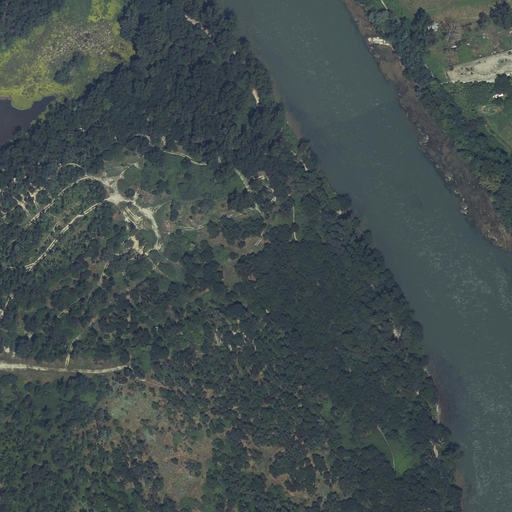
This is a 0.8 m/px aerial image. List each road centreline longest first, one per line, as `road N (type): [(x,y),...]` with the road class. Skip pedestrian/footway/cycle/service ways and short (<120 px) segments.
road 1 (track): [(0,366),(128,366),(139,331),(215,287),(264,229),(234,167),(156,149),(110,185),(79,166),(60,168),(0,222)]
road 2 (track): [(0,322),(64,228),(104,201),(133,206),(155,227),(104,266),(62,367)]
road 3 (track): [(243,177),(272,185),(275,198),(267,204),(233,216),(156,223)]
road 4 (track): [(181,154),(172,139),(86,129),(55,148),(60,168)]
road 5 (track): [(79,336),(155,270),(165,281),(168,315)]
road 6 (track): [(92,174),(0,252)]
